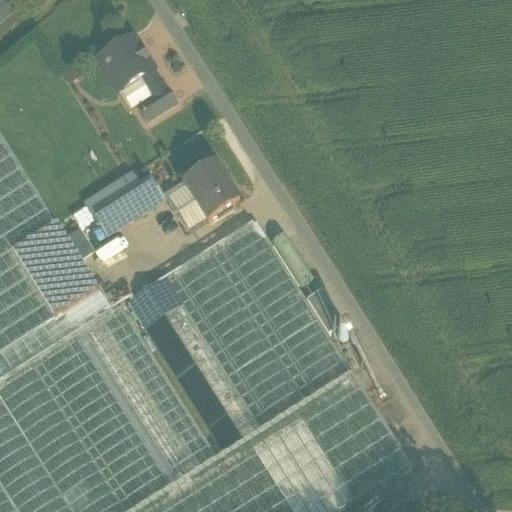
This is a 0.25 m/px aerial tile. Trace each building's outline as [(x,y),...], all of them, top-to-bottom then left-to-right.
[(128,43),(96,63),(107,81),(112,78),(122,94),(140,82),(152,101),(165,93),(153,74),(154,73),(140,52),(136,55),(128,43)] [(152,101),(138,110),(147,125),(175,107),(166,92),(152,101)] [(0,142),(0,359),(54,325),(11,256),(54,229),(0,142)] [(220,184),(204,158),(185,169),(193,181),(182,187),(207,227),(239,207),(223,182),(220,184)] [(139,188),(132,177),(124,181),(131,193),(139,188)] [(131,193),(124,181),(83,207),(106,242),(165,205),(150,181),(139,188),(131,193)] [(255,225),(127,306),(224,459),(352,378),(328,339),(306,305),(255,225)] [(99,297),(56,228),(54,229),(11,256),(54,325),(99,297)] [(322,295),(306,305),(328,339),(344,329),(322,295)] [(54,325),(0,359),(0,386),(111,316),(99,297),(54,325)] [(111,316),(0,386),(0,511),(139,511),(217,463),(120,310),(111,316)]
